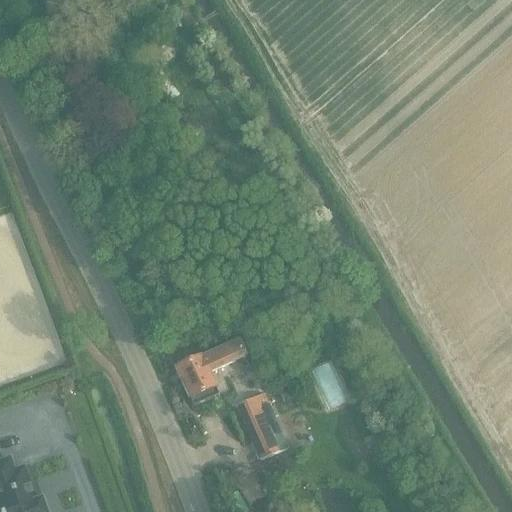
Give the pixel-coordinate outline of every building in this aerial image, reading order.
[(159,70),(151,77),(171,102),(179,96),(159,70)] [(188,398),(214,387),(208,374),(245,358),(238,341),(201,358),(201,357),(175,368),(188,398)] [(312,368),(330,407),(350,398),(332,359),(312,368)] [(235,407),(260,462),(287,450),(263,395),(235,407)] [(0,462),(0,511),(39,511),(36,502),(35,502),(23,469),(13,472),(9,459),(0,462)]
